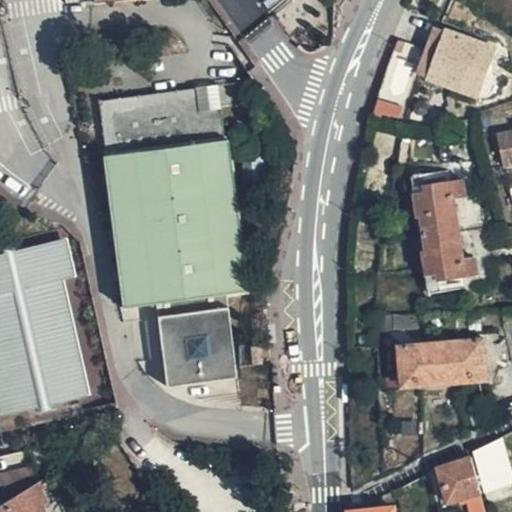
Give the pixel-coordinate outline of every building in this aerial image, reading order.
[(481,82),(501,36),(457,17),(436,65),(481,82)] [(218,95),(195,98),(199,120),(221,117),(218,95)] [(199,120),(195,98),(97,110),(103,158),(101,160),(122,316),(155,311),(166,395),(237,386),(226,302),(245,299),(221,117),(199,120)] [(511,119),(494,123),(498,153),(511,150),(511,119)] [(426,286),(463,275),(460,264),(476,260),(471,244),(462,246),(448,188),(461,185),(457,167),(443,171),(439,157),(405,166),(423,238),(414,241),(426,286)] [(511,218),(505,215),(499,219),(505,236),(511,233),(511,218)] [(0,373),(7,403),(90,384),(63,269),(76,266),(67,229),(0,244),(0,373)] [(403,374),(485,366),(482,325),(400,332),(403,374)] [(255,372),(254,355),(245,355),(246,372),(255,372)] [(511,457),(506,436),(475,445),(488,490),(511,483),(511,457)] [(301,479),(301,453),(284,452),(285,480),(301,479)] [(436,462),(434,463),(436,468),(441,468),(449,498),(484,489),(475,452),(443,461),(436,462)] [(35,496),(25,480),(0,486),(0,511),(35,511),(29,500),(35,496)] [(401,511),(401,498),(359,500),(359,511),(401,511)]
